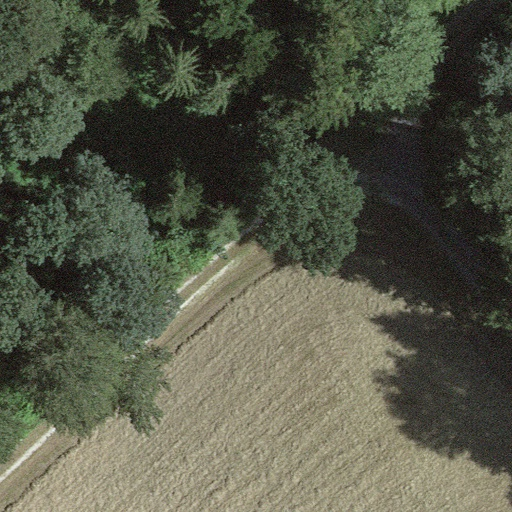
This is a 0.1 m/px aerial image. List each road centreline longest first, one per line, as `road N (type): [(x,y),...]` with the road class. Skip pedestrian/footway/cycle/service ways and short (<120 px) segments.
road 1 (track): [(358,146),(0,475)]
road 2 (track): [(358,146),(511,318)]
road 3 (track): [(358,146),(490,0)]
